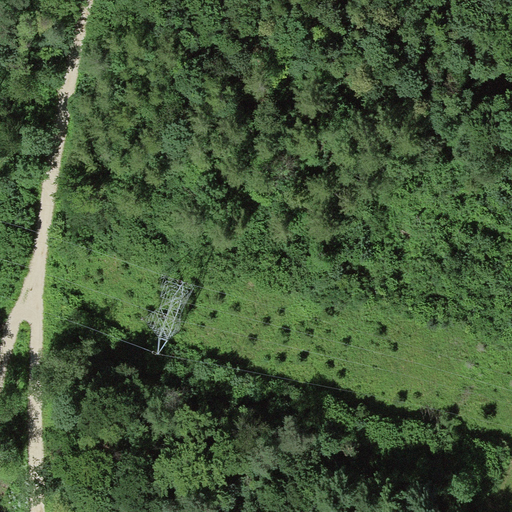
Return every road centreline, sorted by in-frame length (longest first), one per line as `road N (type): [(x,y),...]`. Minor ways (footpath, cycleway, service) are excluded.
road 1 (track): [(34,275),(83,0)]
road 2 (track): [(34,275),(35,511)]
